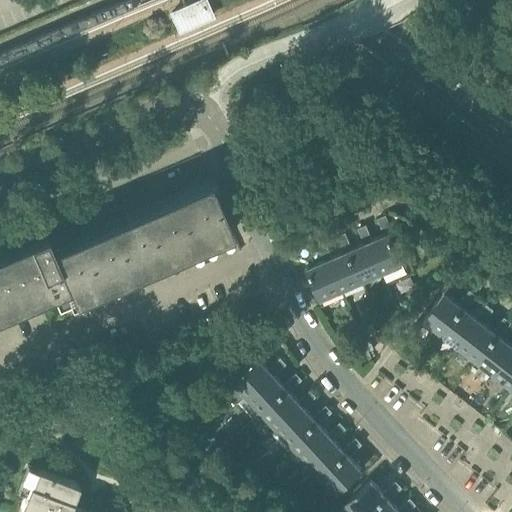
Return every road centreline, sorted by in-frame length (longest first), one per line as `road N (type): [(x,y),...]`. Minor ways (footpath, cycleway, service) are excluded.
road 1 (residential): [(0,176),(165,105),(217,104),(307,330),(467,511)]
road 2 (unknown): [(293,296),(91,400)]
road 3 (primary): [(511,125),(343,0)]
